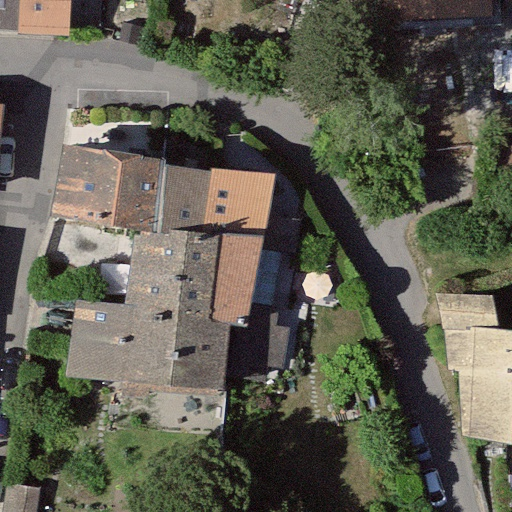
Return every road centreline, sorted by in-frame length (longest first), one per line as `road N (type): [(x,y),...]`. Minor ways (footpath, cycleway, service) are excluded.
road 1 (residential): [(34,63),(199,87),(242,101),(303,143),(343,199),(386,285),(466,511)]
road 2 (residential): [(0,333),(34,63)]
